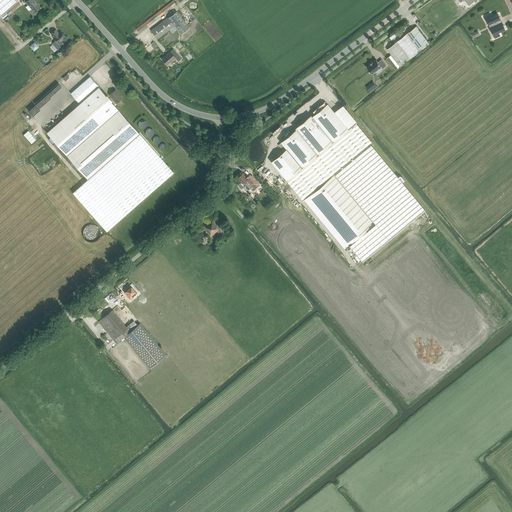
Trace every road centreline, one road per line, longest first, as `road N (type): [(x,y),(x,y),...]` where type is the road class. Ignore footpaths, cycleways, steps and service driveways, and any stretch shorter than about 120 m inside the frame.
road 1 (unclassified): [(0,370),(212,196),(219,119)]
road 2 (unclassified): [(219,119),(271,107),(413,0)]
road 3 (unclassified): [(219,119),(176,108),(76,0)]
